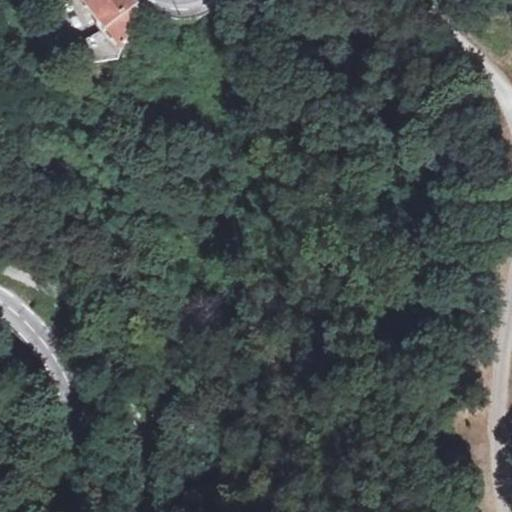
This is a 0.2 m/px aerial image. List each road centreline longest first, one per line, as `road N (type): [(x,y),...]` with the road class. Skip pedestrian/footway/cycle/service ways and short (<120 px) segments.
road 1 (track): [(0,267),(90,305),(128,357),(151,455),(148,511)]
road 2 (tertiary): [(68,511),(81,468),(70,392),(48,347),(0,304)]
road 3 (residential): [(511,321),(500,434),(510,511)]
road 4 (residential): [(400,0),(511,93)]
